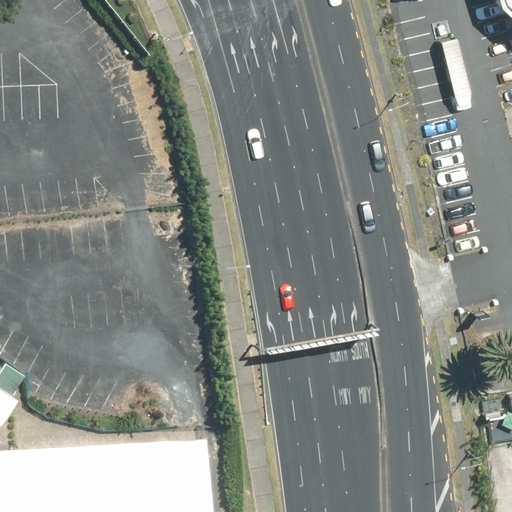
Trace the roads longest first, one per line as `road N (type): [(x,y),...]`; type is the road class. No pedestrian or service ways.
road 1 (primary): [(324,0),(400,326),(413,511)]
road 2 (primary): [(327,511),(299,250),(269,104)]
road 3 (primary): [(269,104),(206,0)]
